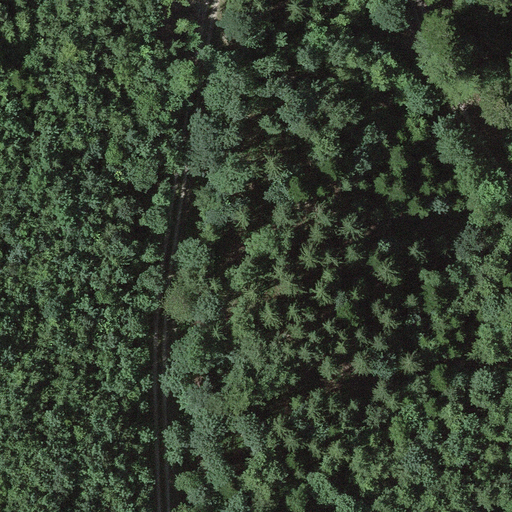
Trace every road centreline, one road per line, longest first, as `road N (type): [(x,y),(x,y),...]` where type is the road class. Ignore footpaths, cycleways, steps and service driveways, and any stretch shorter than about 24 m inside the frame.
road 1 (track): [(165,511),(176,209),(215,0)]
road 2 (track): [(416,0),(463,125),(511,196)]
